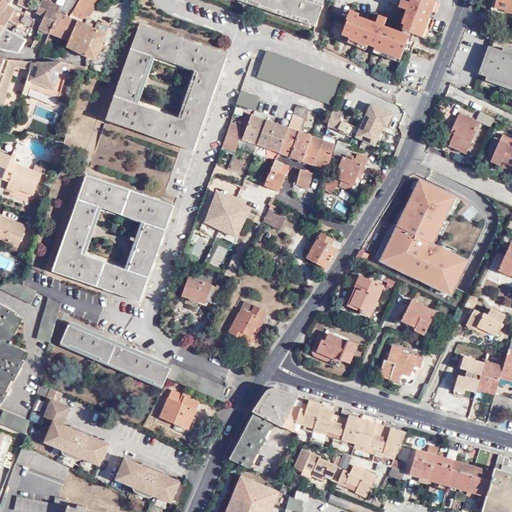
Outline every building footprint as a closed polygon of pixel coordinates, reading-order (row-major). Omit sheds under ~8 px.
[(0,0),(0,12),(2,14),(8,6),(9,4),(12,5),(14,0),(0,0)] [(18,0),(18,4),(29,10),(32,0),(18,0)] [(68,46),(86,56),(93,60),(109,28),(98,23),(95,29),(92,27),(95,21),(89,17),(94,8),(97,0),(79,0),(80,0),(74,10),(70,18),(78,21),(68,45),(68,46)] [(236,0),(314,27),(321,6),(304,0),(236,0)] [(414,0),(401,36),(357,20),(359,15),(350,11),(346,20),(348,21),(343,36),(401,58),(405,49),(412,52),(415,42),(411,40),(414,34),(421,37),(435,0),(414,0)] [(511,13),(511,0),(495,0),(494,7),(504,10),(504,12),(511,13)] [(70,18),(74,10),(66,7),(64,8),(43,1),(37,14),(44,17),(39,29),(51,34),(61,14),(70,18)] [(23,15),(8,6),(2,14),(0,12),(0,26),(4,29),(8,23),(15,27),(17,27),(23,15)] [(78,21),(70,18),(61,14),(51,34),(66,41),(65,43),(68,45),(78,21)] [(35,23),(23,15),(17,27),(15,27),(9,32),(4,29),(0,36),(0,49),(3,51),(19,55),(27,41),(35,23)] [(192,151),(225,54),(138,25),(105,121),(192,151)] [(41,54),(46,55),(51,46),(46,43),(41,54)] [(511,84),(511,54),(489,47),(480,74),(511,84)] [(330,105),(340,80),(264,51),(256,77),(330,105)] [(4,75),(9,60),(0,57),(0,73),(0,74),(4,75)] [(6,96),(17,61),(9,60),(4,75),(0,85),(0,115),(4,103),(7,104),(9,98),(6,96)] [(59,76),(61,63),(33,63),(22,95),(27,96),(29,92),(59,103),(67,78),(59,76)] [(79,78),(81,66),(75,65),(71,65),(68,75),(79,78)] [(234,104),(252,110),(256,111),(260,97),(239,90),(234,104)] [(384,131),(395,105),(374,95),(360,129),(365,131),(362,139),(375,145),(381,129),(384,131)] [(327,126),(362,139),(365,131),(360,129),(339,120),(342,112),(333,108),(330,117),(327,126)] [(450,136),(448,141),(446,146),(464,154),(478,123),(456,113),(447,134),(450,136)] [(242,139),(257,145),(258,145),(267,121),(251,115),(242,139)] [(293,116),(289,129),(298,131),(302,119),(293,116)] [(267,121),(258,145),(280,153),(288,128),(267,121)] [(222,144),(234,148),(238,137),(239,126),(229,123),(222,144)] [(288,128),(280,153),(291,157),(297,132),(288,128)] [(297,132),(291,157),(303,161),(310,137),(297,132)] [(511,139),(500,134),(500,135),(498,140),(490,158),(488,161),(497,165),(499,161),(511,166),(511,139)] [(321,141),(310,137),(303,161),(314,165),(321,141)] [(490,158),(498,140),(494,139),(492,138),(484,155),(490,158)] [(345,155),(349,145),(335,140),(334,145),(332,151),(339,153),(345,155)] [(334,145),(321,141),(314,165),(327,170),(330,159),(332,151),(334,145)] [(58,165),(62,150),(54,148),(50,162),(58,165)] [(0,161),(0,173),(4,175),(6,172),(12,174),(10,178),(7,185),(19,190),(32,196),(44,169),(34,165),(31,171),(12,163),(16,154),(5,150),(0,161)] [(339,153),(332,151),(330,159),(336,161),(339,153)] [(350,153),(349,156),(347,160),(343,158),(342,158),(334,178),(341,181),(353,186),(356,177),(358,174),(362,175),(368,160),(350,153)] [(275,161),(271,170),(278,173),(281,169),(283,163),(275,161)] [(511,171),(511,166),(499,161),(497,165),(511,171)] [(217,167),(214,173),(226,178),(228,171),(217,167)] [(271,170),(264,185),(278,191),(280,192),(285,175),(283,174),(284,170),(281,169),(278,173),(271,170)] [(313,175),(312,174),(301,170),(297,184),(308,189),(308,188),(312,176),(313,175)] [(323,180),(312,176),(308,188),(319,193),(323,180)] [(140,303),(173,206),(86,178),(53,272),(140,303)] [(332,195),(338,182),(331,179),(328,181),(324,186),(322,189),(332,195)] [(353,186),(341,181),(339,186),(351,191),(353,186)] [(377,260),(443,291),(457,261),(422,244),(444,197),(413,183),(391,230),(404,236),(402,241),(388,235),(377,260)] [(17,194),(19,190),(7,185),(5,189),(17,194)] [(217,193),(206,221),(237,237),(251,208),(244,204),(245,203),(229,195),(227,198),(217,193)] [(0,240),(8,244),(16,248),(25,228),(1,217),(4,211),(0,209),(0,240)] [(269,209),(263,221),(280,229),(285,217),(269,209)] [(326,232),(330,224),(323,220),(318,229),(326,232)] [(391,230),(388,235),(402,241),(404,236),(391,230)] [(316,264),(325,269),(337,249),(329,245),(332,239),(319,233),(305,258),(316,264)] [(497,268),(509,273),(511,268),(511,240),(510,240),(497,268)] [(14,253),(16,248),(8,244),(5,250),(14,253)] [(359,251),(353,261),(363,266),(368,255),(359,251)] [(226,274),(234,278),(243,262),(234,258),(226,274)] [(313,269),(322,274),(324,271),(325,269),(316,264),(313,269)] [(188,277),(210,285),(213,278),(191,269),(188,277)] [(368,316),(381,286),(357,275),(352,286),(355,288),(349,304),(359,308),(358,311),(368,316)] [(392,287),(395,280),(385,275),(383,279),(388,281),(385,284),(392,287)] [(37,291),(23,285),(19,283),(4,277),(0,287),(0,291),(31,305),(37,291)] [(205,303),(212,286),(210,285),(188,277),(182,294),(205,303)] [(218,285),(217,288),(210,304),(218,307),(227,289),(218,285)] [(210,304),(217,288),(212,286),(205,303),(210,304)] [(35,341),(51,345),(62,302),(47,296),(35,341)] [(416,322),(413,328),(424,332),(435,308),(410,298),(399,322),(409,326),(411,320),(416,322)] [(256,326),(260,329),(269,313),(247,301),(230,332),(252,343),(255,338),(251,335),(256,326)] [(465,324),(475,328),(477,325),(488,330),(495,333),(504,314),(485,306),(482,311),(473,308),(465,324)] [(0,396),(3,397),(9,385),(5,384),(9,374),(13,376),(20,359),(17,358),(21,347),(4,339),(14,316),(4,311),(5,309),(0,307),(0,396)] [(167,378),(226,404),(228,398),(220,394),(223,386),(173,364),(170,368),(69,324),(60,344),(162,389),(167,378)] [(475,328),(486,334),(488,330),(477,325),(475,328)] [(255,338),(260,329),(256,326),(251,335),(255,338)] [(349,360),(357,341),(348,338),(347,339),(328,331),(324,340),(321,338),(316,349),(339,359),(340,357),(349,360)] [(393,343),(389,353),(388,358),(384,356),(379,372),(389,376),(390,372),(400,375),(401,371),(409,374),(414,363),(419,365),(422,355),(400,347),(401,346),(393,343)] [(511,350),(507,350),(502,367),(501,373),(499,378),(508,380),(509,376),(511,376),(511,350)] [(465,389),(475,392),(476,389),(483,363),(474,361),(474,359),(463,356),(459,368),(466,370),(464,377),(458,375),(454,387),(464,390),(465,389)] [(495,365),(484,361),(483,363),(476,389),(485,391),(486,388),(496,391),(499,378),(501,373),(494,370),(495,365)] [(91,457),(98,440),(94,439),(92,435),(73,428),(69,429),(64,426),(71,409),(60,404),(63,395),(51,390),(47,400),(48,400),(52,402),(45,418),(55,423),(45,443),(55,448),(57,443),(65,447),(63,451),(83,459),(85,455),(91,457)] [(186,429),(198,403),(170,390),(159,417),(186,429)] [(292,407),(294,405),(289,402),(291,398),(287,396),(286,399),(276,393),(271,394),(269,396),(263,406),(261,405),(257,414),(273,422),(282,427),(292,407)] [(52,402),(48,400),(42,417),(45,418),(52,402)] [(394,455),(404,432),(389,427),(386,438),(370,433),(373,423),(347,415),(344,426),(329,421),(331,411),(319,408),(320,405),(307,401),(304,411),(292,407),(282,427),(293,433),(296,424),(313,429),(312,432),(394,455)] [(0,423),(26,434),(30,422),(4,411),(0,419),(0,423)] [(255,413),(252,411),(233,446),(227,458),(231,460),(237,448),(255,413)] [(273,422),(257,414),(255,413),(237,448),(231,460),(249,468),(255,456),(273,422)] [(386,438),(389,427),(373,423),(370,433),(386,438)] [(4,439),(0,450),(0,468),(11,442),(4,439)] [(110,446),(98,440),(91,457),(94,459),(92,463),(101,466),(110,446)] [(65,481),(70,468),(23,442),(15,462),(65,481)] [(335,466),(332,464),(320,459),(319,457),(301,449),(292,467),(301,471),(303,467),(311,471),(310,475),(321,480),(323,477),(329,479),(336,466),(335,466)] [(485,500),(493,471),(415,449),(408,474),(440,483),(438,487),(447,489),(448,486),(466,491),(465,495),(473,497),(475,494),(479,495),(478,497),(485,500)] [(78,461),(83,459),(63,451),(64,455),(78,461)] [(509,458),(497,454),(493,471),(485,500),(482,511),(484,511),(511,511),(511,470),(509,476),(504,474),(509,458)] [(117,481),(126,484),(128,481),(136,483),(134,488),(155,496),(157,493),(165,496),(163,500),(171,504),(181,482),(164,475),(164,472),(146,464),(141,465),(126,459),(117,481)] [(335,482),(343,486),(345,482),(356,488),(354,492),(354,493),(364,498),(375,476),(352,465),(348,473),(342,469),(335,482)] [(226,511),(272,511),(281,493),(241,476),(226,511)] [(345,482),(343,486),(354,492),(356,488),(345,482)] [(155,496),(134,488),(137,493),(149,498),(155,496)] [(307,502),(309,495),(299,492),(297,499),(307,502)] [(83,511),(68,508),(70,502),(56,498),(55,505),(19,497),(16,510),(25,511),(83,511)] [(299,511),(300,504),(301,502),(294,500),(286,498),(284,507),(283,511),(299,511),(300,511),(299,511)]
